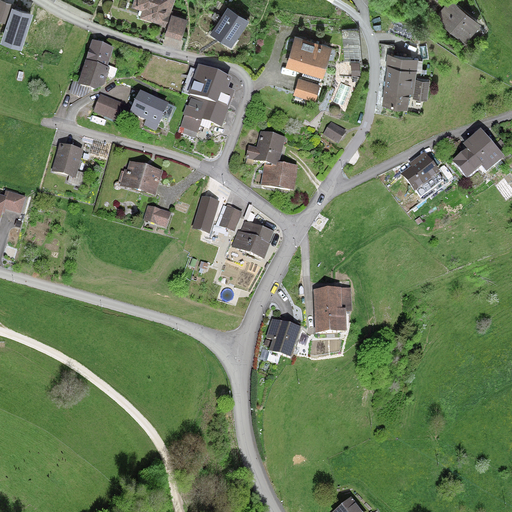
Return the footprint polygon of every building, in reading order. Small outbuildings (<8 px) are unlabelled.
[(3,0),(0,0),(0,16),(8,19),(2,37),(21,43),(32,9),(3,0)] [(135,0),(134,6),(144,9),(142,16),(163,23),(170,0),(135,0)] [(400,19),(414,1),(412,0),(386,0),(382,5),(400,19)] [(464,40),(476,25),(457,9),(458,8),(450,2),(437,17),(464,40)] [(248,16),(228,4),(212,30),(231,42),(248,16)] [(185,21),(171,16),(165,33),(180,38),(185,21)] [(360,62),(357,30),(341,31),(344,64),(360,62)] [(319,79),(320,76),(321,76),(329,48),(294,38),(286,65),(287,65),(288,62),(304,67),(302,74),(319,79)] [(93,47),(87,66),(104,70),(110,52),(106,51),(107,48),(104,47),(103,50),(93,47)] [(411,59),(390,56),(383,103),(405,106),(411,59)] [(106,71),(104,70),(87,66),(80,87),(93,92),(101,86),(103,80),(108,81),(113,78),(115,71),(107,68),(106,71)] [(191,98),(225,112),(231,94),(228,93),(229,91),(226,90),(228,84),(200,71),(196,81),(187,77),(184,84),(193,88),(189,98),(191,98)] [(298,80),(294,94),(314,100),(318,86),(298,80)] [(425,100),(427,82),(416,81),(413,98),(425,100)] [(130,115),(157,128),(166,109),(139,97),(130,115)] [(219,127),(225,112),(191,98),(184,117),(185,117),(182,125),(196,131),(201,120),(219,127)] [(118,109),(100,102),(95,112),(114,120),(118,109)] [(324,136),(336,144),(343,133),(331,126),(324,136)] [(292,169),(277,166),(283,141),(261,135),(257,151),(248,149),(246,160),(265,165),(261,187),(288,191),(292,169)] [(466,180),(480,169),(484,174),(500,162),(482,141),(453,164),(466,180)] [(80,154),(60,149),(54,172),(73,178),(80,154)] [(403,176),(415,192),(432,180),(435,183),(440,180),(425,160),(403,176)] [(159,175),(131,167),(125,186),(153,194),(159,175)] [(0,213),(1,209),(19,214),(23,200),(5,194),(3,201),(0,200),(0,213)] [(209,232),(217,204),(203,201),(196,229),(209,232)] [(235,228),(240,214),(226,208),(221,223),(235,228)] [(155,225),(158,212),(149,209),(145,222),(155,225)] [(233,249),(261,260),(271,234),(245,224),(240,234),(239,234),(233,249)] [(317,335),(344,333),(344,312),(339,312),(338,291),(315,292),(317,335)] [(277,364),(279,356),(289,359),(299,330),(272,322),(266,340),(273,342),(267,360),(267,362),(275,365),(277,364)] [(357,511),(349,502),(336,511),(357,511)]
